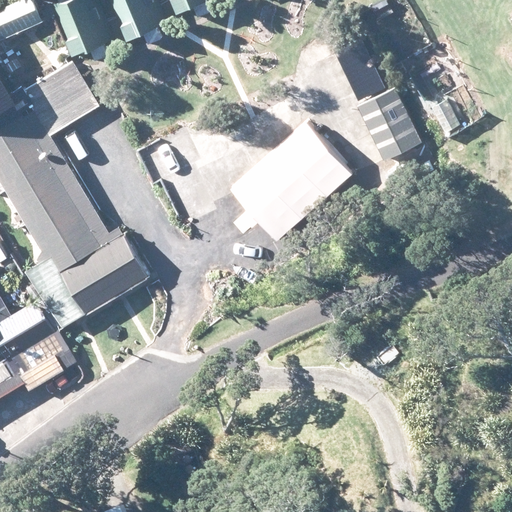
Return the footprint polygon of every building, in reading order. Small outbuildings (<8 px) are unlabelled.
[(0,36),(1,40),(45,19),(35,0),(17,0),(0,8),(0,36)] [(112,33),(97,0),(64,0),(55,4),(74,49),(112,33)] [(166,20),(157,0),(112,0),(128,36),(166,20)] [(383,72),(366,37),(343,48),(354,69),(356,68),(363,82),(383,72)] [(64,325),(150,273),(121,225),(110,231),(50,132),(100,102),(73,59),(15,93),(0,68),(0,174),(49,256),(30,268),(64,325)] [(424,140),(397,84),(359,103),(386,158),(424,140)] [(251,206),(233,221),(244,234),(261,219),(275,237),(353,172),(309,119),(231,183),(251,206)] [(426,153),(384,176),(395,195),(437,172),(426,153)] [(147,168),(154,182),(164,177),(158,162),(147,168)] [(0,384),(13,377),(3,360),(9,356),(19,370),(54,349),(45,336),(56,329),(37,299),(0,321),(0,384)]
